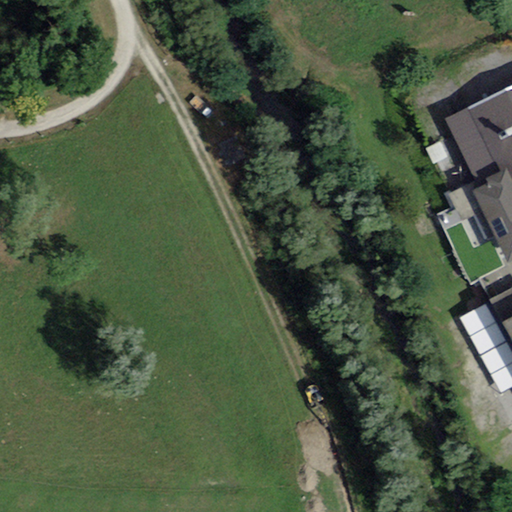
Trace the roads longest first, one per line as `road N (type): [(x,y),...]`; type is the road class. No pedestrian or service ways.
road 1 (track): [(125,23),(167,87),(239,235),(332,455),(344,511)]
road 2 (track): [(0,129),(56,118),(113,78),(125,23),(118,0)]
